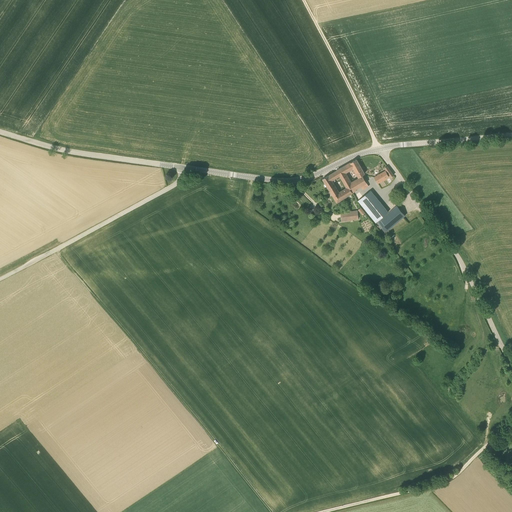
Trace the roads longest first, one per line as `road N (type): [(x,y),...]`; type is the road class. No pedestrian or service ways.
road 1 (track): [(271,511),(56,251)]
road 2 (unclassified): [(511,364),(460,261),(379,149)]
road 3 (unclassified): [(0,281),(189,168)]
road 4 (track): [(320,511),(438,483),(511,423)]
road 5 (unclassified): [(189,168),(292,181),(379,149)]
road 6 (unclassified): [(189,168),(0,131)]
road 7 (track): [(379,149),(303,0)]
road 8 (unclassified): [(379,149),(511,135)]
